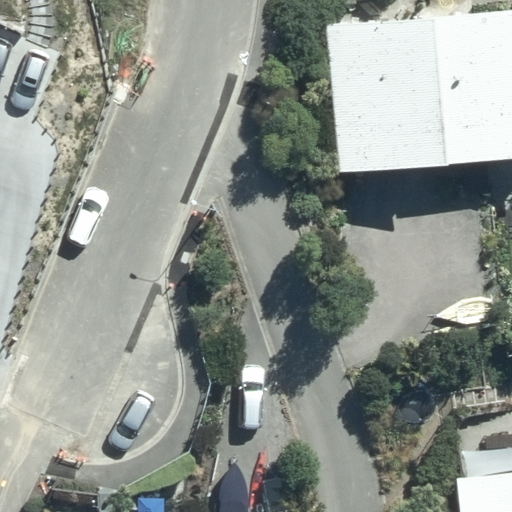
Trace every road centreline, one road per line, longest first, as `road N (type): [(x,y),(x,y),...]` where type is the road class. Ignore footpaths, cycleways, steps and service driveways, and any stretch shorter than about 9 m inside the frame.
road 1 (residential): [(193,40),(299,321),(358,511)]
road 2 (residential): [(193,40),(114,241),(94,378)]
road 3 (residential): [(94,378),(32,425),(0,492)]
